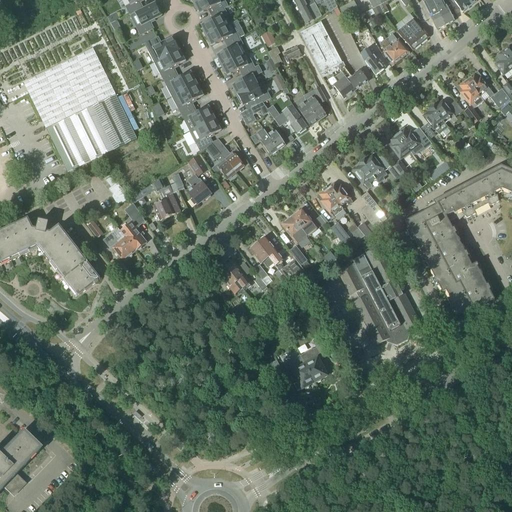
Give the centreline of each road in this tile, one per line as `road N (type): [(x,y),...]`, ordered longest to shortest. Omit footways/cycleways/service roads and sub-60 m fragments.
road 1 (residential): [(271,189),(511,6)]
road 2 (residential): [(56,367),(173,262),(271,189)]
road 3 (unclassified): [(455,355),(304,436),(312,452)]
road 4 (secondary): [(192,494),(56,367)]
road 5 (residential): [(186,31),(271,189)]
road 6 (unclassified): [(399,421),(511,362)]
